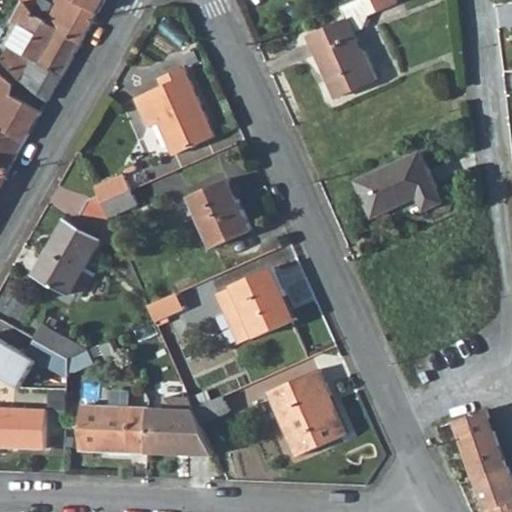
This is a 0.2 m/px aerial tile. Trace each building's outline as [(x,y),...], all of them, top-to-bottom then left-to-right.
[(42,0),(26,0),(28,2),(36,12),(42,0)] [(57,0),(46,19),(83,40),(105,0),(57,0)] [(396,1),(395,0),(354,0),(341,6),(347,19),(310,36),(337,97),(377,78),(365,51),(363,52),(353,32),(362,27),(369,14),(396,1)] [(24,81),(49,100),(83,40),(46,19),(38,15),(36,12),(28,2),(19,23),(20,24),(9,44),(11,46),(3,59),(24,81)] [(180,67),(162,75),(166,84),(132,100),(143,127),(155,122),(169,154),(210,135),(180,67)] [(16,83),(0,70),(0,105),(7,110),(17,95),(15,94),(16,83)] [(0,105),(0,128),(26,142),(43,111),(17,95),(7,110),(0,105)] [(0,162),(10,169),(26,142),(0,128),(0,162)] [(421,152),(357,179),(374,217),(415,198),(421,212),(443,202),(421,152)] [(0,162),(0,188),(10,169),(0,162)] [(125,175),(97,187),(101,194),(104,202),(132,189),(125,175)] [(230,177),(191,195),(214,247),(253,229),(230,177)] [(139,203),(132,189),(104,202),(111,216),(139,203)] [(112,245),(122,241),(111,216),(104,202),(101,194),(90,199),(77,223),(68,218),(37,274),(72,294),(74,290),(83,295),(97,272),(87,267),(103,240),(112,245)] [(236,285),(219,293),(227,310),(243,302),(258,335),(259,337),(299,318),(276,265),(235,283),(236,285)] [(150,303),(156,317),(157,321),(186,309),(178,291),(150,303)] [(241,342),(258,335),(243,302),(227,310),(241,342)] [(47,324),(38,339),(69,357),(75,354),(88,348),(90,348),(47,324)] [(32,356),(29,354),(0,338),(0,375),(16,385),(32,356)] [(62,386),(68,374),(69,357),(38,339),(29,354),(32,356),(43,362),(37,372),(62,386)] [(93,358),(88,348),(75,354),(80,364),(93,358)] [(322,369),(271,391),(299,455),(345,435),(329,396),(333,394),(322,369)] [(224,395),(196,407),(203,423),(231,410),(224,395)] [(196,407),(192,399),(166,398),(166,409),(151,409),(149,452),(217,455),(203,423),(196,407)] [(151,409),(84,406),(82,450),(149,452),(151,409)] [(47,411),(0,408),(0,446),(46,448),(47,411)] [(457,420),(477,478),(508,468),(487,409),(457,420)] [(477,478),(488,511),(511,511),(511,471),(510,467),(508,468),(477,478)]
